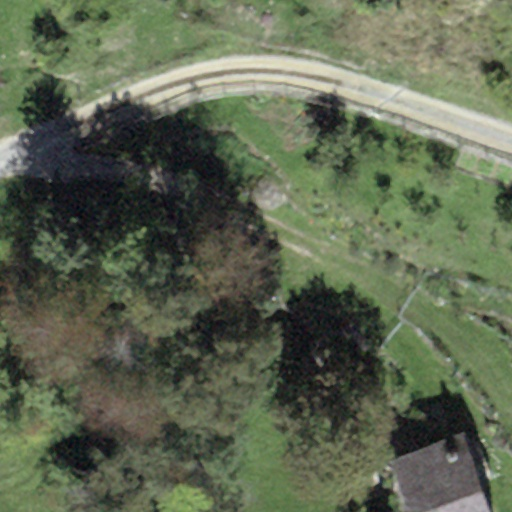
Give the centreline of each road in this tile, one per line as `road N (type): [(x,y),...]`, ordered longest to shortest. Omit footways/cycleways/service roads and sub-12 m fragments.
road 1 (track): [(0,156),(189,203),(338,254),(480,388),(511,433)]
road 2 (unclassified): [(511,142),(346,83),(239,71),(0,151)]
